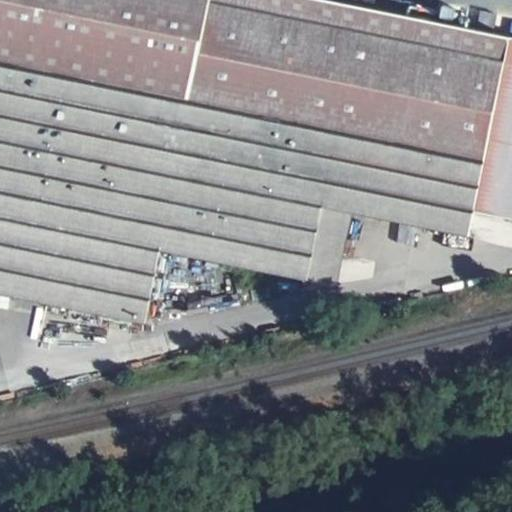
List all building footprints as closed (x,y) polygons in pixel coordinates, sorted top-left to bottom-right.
[(476,210),(511,37),(329,0),(0,0),(0,292),(146,322),(161,248),(207,257),(223,261),(235,264),(309,278),(323,205),(348,210),(470,235),(476,210)] [(476,210),(511,217),(511,37),(476,210)] [(309,278),(333,283),(348,210),(323,205),(309,278)] [(220,276),(223,261),(207,257),(204,273),(220,276)] [(231,284),(235,264),(223,261),(220,276),(204,273),(202,278),(231,284)]
